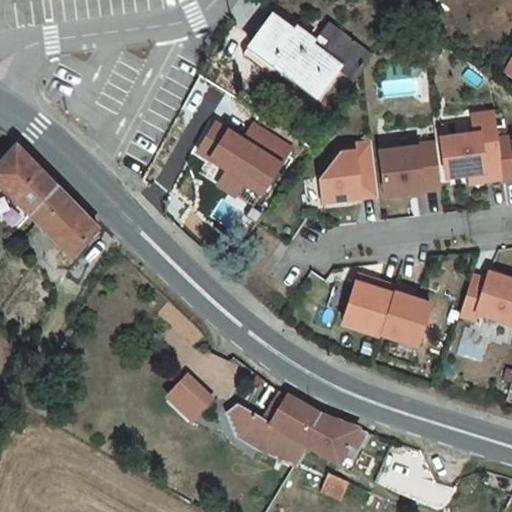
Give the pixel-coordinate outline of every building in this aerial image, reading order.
[(273,2),(246,41),(269,58),(315,92),(335,61),(350,72),(365,50),(323,18),(317,27),(328,35),(320,46),(308,38),(311,33),(295,22),(296,19),(273,2)] [(246,41),(239,50),(262,67),(269,58),(246,41)] [(477,133),(444,137),(448,176),(471,173),(485,172),(486,180),(504,178),(499,139),(496,112),(475,114),(477,133)] [(255,119),(243,136),(216,116),(193,148),(207,158),(198,171),(236,198),(246,184),(263,195),(296,148),(255,119)] [(511,137),(499,139),(504,178),(504,181),(511,179),(511,137)] [(339,154),(319,182),(322,203),(377,196),(370,143),(351,145),(352,152),(339,154)] [(417,147),(380,151),(385,195),(441,189),(436,143),(417,145),(417,147)] [(46,208),(1,167),(0,168),(0,220),(20,238),(46,208)] [(485,172),(471,173),(472,182),(486,180),(485,172)] [(88,244),(46,208),(20,238),(26,245),(64,278),(88,244)] [(396,286),(359,274),(343,323),(380,335),(380,333),(396,286)] [(482,294),(468,290),(458,322),(473,327),(475,320),(511,331),(511,288),(487,280),(482,294)] [(346,310),(354,285),(338,281),(331,305),(346,310)] [(396,284),(396,286),(380,333),(417,347),(430,305),(411,298),(414,291),(396,284)] [(173,399),(154,419),(178,441),(197,421),(173,399)] [(275,418),(267,413),(249,442),(293,467),(296,469),(325,486),(345,451),(305,436),(275,418)] [(225,459),(239,435),(223,426),(212,435),(223,459),(225,459)] [(249,442),(239,435),(225,459),(223,459),(240,471),(241,469),(282,487),(283,484),(293,467),(249,442)] [(296,469),(293,467),(283,484),(286,485),(296,469)] [(315,495),(307,511),(331,511),(335,504),(315,495)]
